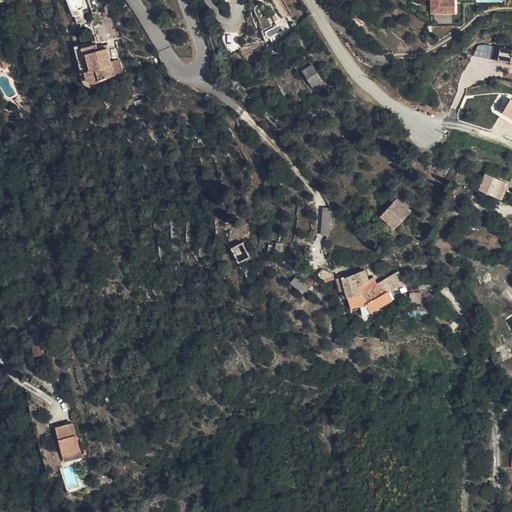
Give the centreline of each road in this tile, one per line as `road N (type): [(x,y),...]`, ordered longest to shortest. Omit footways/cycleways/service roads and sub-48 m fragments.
road 1 (unknown): [(313,11),(376,54),(396,57),(511,13)]
road 2 (track): [(466,317),(485,354),(502,511)]
road 3 (track): [(194,73),(228,97),(319,201)]
road 4 (unclassified): [(134,0),(184,74),(201,64),(202,47),(184,0)]
road 5 (residential): [(424,123),(363,85),(306,0)]
